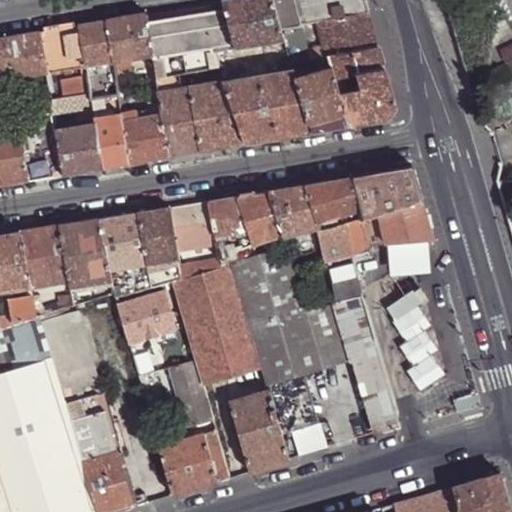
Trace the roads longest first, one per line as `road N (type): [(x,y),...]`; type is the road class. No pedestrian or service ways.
road 1 (residential): [(442,136),(0,212)]
road 2 (residential): [(223,511),(511,430)]
road 3 (tertiary): [(442,136),(441,181),(511,421)]
road 4 (tertiary): [(511,326),(468,174),(442,136)]
road 5 (tertiary): [(404,0),(442,136)]
